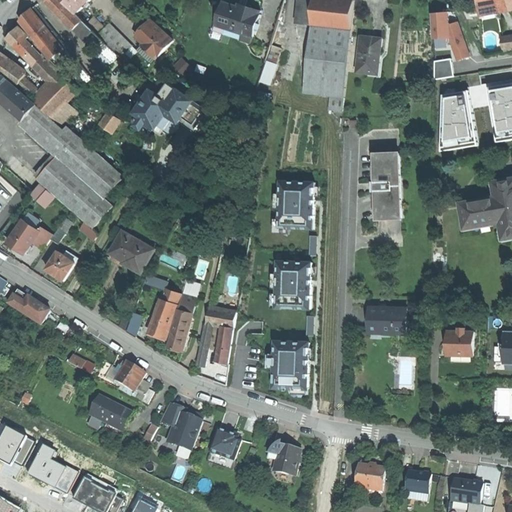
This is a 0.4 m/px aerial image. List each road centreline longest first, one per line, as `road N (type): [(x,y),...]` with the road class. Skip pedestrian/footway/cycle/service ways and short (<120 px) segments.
road 1 (residential): [(0,264),(195,384),(331,429)]
road 2 (residential): [(331,429),(511,457)]
